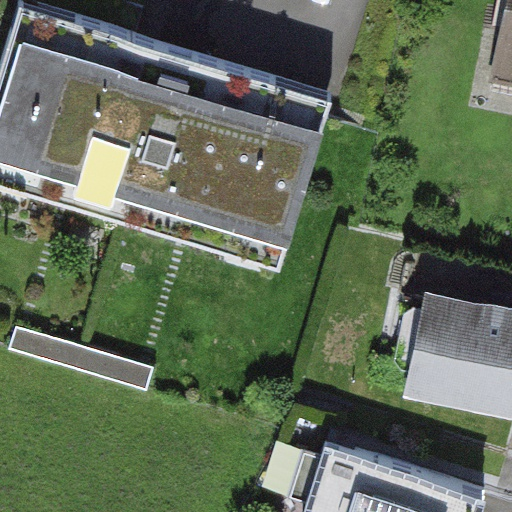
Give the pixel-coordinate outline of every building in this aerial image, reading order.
[(511,0),(495,69),(511,73),(511,0)] [(329,96),(19,10),(0,78),(0,169),(286,249),(329,96)] [(511,292),(426,273),(403,378),(511,402),(511,292)] [(149,377),(155,355),(56,328),(50,349),(149,377)] [(393,511),(405,473),(319,449),(300,511),(393,511)] [(486,511),(491,498),(405,473),(393,511),(486,511)]
